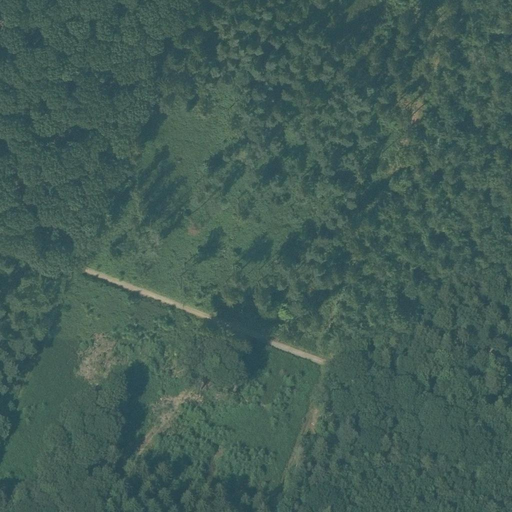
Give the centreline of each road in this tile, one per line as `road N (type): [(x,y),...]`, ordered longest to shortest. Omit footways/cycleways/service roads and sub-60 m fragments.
road 1 (track): [(511,406),(442,406),(279,326),(70,257)]
road 2 (track): [(169,0),(70,257)]
road 3 (track): [(70,257),(0,439)]
